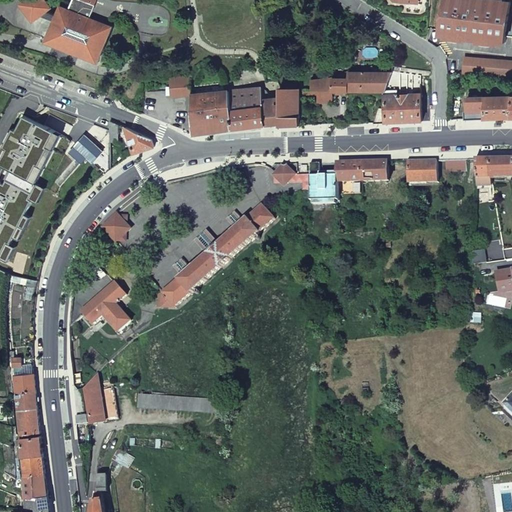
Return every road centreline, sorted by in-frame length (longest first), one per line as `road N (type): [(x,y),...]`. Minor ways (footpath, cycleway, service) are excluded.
road 1 (secondary): [(182,155),(103,199),(65,256),(52,326),(65,511)]
road 2 (secondary): [(442,139),(182,155)]
road 3 (residential): [(182,155),(167,134),(0,69)]
road 4 (residential): [(442,139),(437,58),(349,0)]
